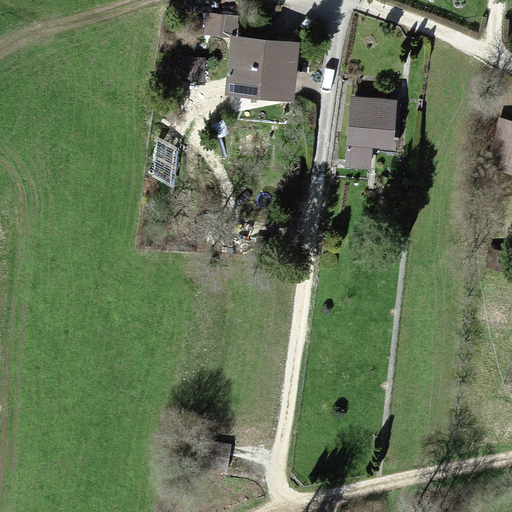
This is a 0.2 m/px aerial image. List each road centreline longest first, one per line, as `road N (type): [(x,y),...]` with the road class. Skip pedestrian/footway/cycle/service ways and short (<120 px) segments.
road 1 (track): [(511,464),(268,510),(344,0)]
road 2 (residential): [(352,0),(511,64)]
